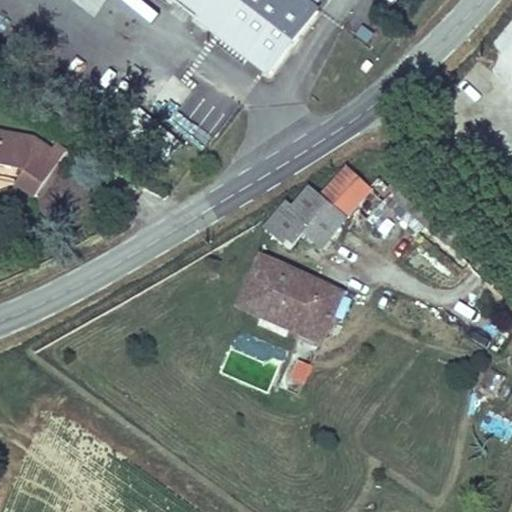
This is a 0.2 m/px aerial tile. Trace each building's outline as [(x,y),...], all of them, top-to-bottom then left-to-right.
[(169,0),(269,75),(320,8),(308,0),(169,0)] [(47,157),(29,147),(10,143),(11,136),(0,133),(0,173),(17,180),(10,193),(32,204),(60,159),(50,152),(47,157)] [(320,197),(309,188),(294,207),(288,202),(267,228),(294,250),(305,235),(325,251),(374,191),(344,167),(320,197)] [(345,291),(262,255),(238,309),(322,345),(345,291)] [(312,367),(299,361),(291,379),(304,385),(312,367)]
